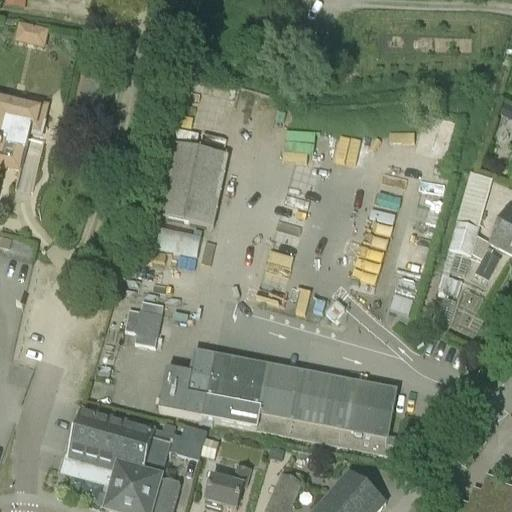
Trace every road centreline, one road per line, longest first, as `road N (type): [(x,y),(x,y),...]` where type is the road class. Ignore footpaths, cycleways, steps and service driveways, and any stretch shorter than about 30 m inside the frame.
road 1 (residential): [(22,511),(30,437),(112,159),(144,0)]
road 2 (residential): [(511,388),(421,511)]
